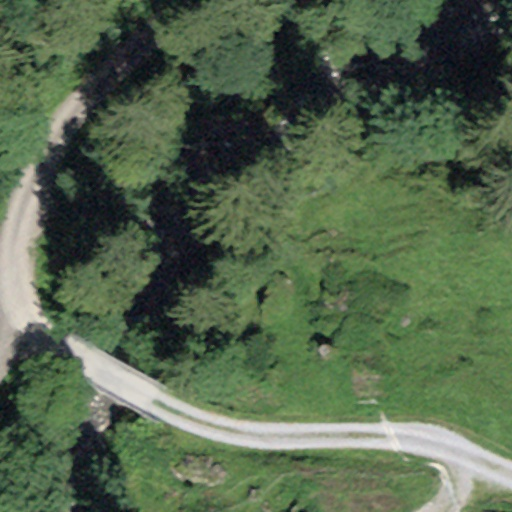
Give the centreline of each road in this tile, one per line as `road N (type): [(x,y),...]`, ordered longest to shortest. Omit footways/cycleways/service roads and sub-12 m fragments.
road 1 (unclassified): [(0,339),(46,156),(125,56),(193,0)]
road 2 (track): [(511,477),(425,439),(234,434),(169,411)]
